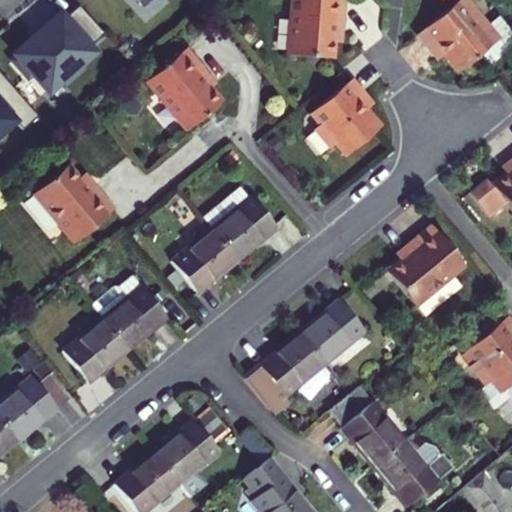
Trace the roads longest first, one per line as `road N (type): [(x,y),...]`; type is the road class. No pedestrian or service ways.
road 1 (residential): [(5,511),(198,351)]
road 2 (residential): [(198,351),(269,432),(320,466),(359,511)]
road 3 (residential): [(198,351),(329,241)]
road 4 (residential): [(419,167),(511,282)]
road 5 (residential): [(238,132),(329,241)]
road 6 (unknown): [(452,139),(370,38)]
